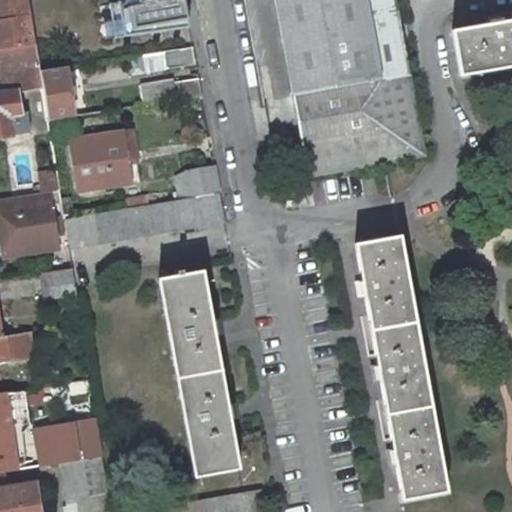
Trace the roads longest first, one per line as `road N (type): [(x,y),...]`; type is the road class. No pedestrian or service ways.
road 1 (residential): [(220,0),(323,511)]
road 2 (unknown): [(79,258),(268,237)]
